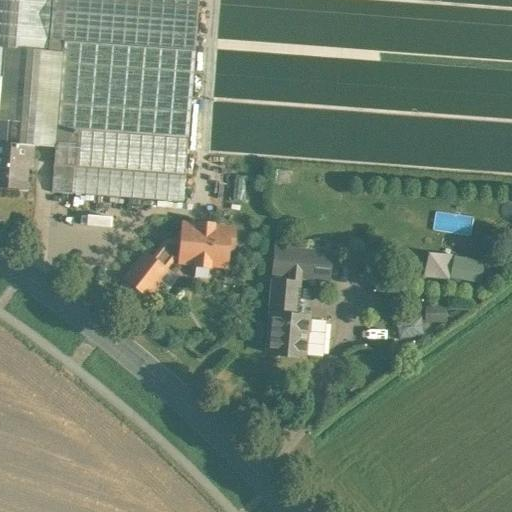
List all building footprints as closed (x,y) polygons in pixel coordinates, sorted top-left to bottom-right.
[(51,0),(47,52),(4,49),(2,78),(0,78),(0,82),(0,120),(17,122),(16,146),(32,147),(55,148),(56,133),(56,128),(63,47),(63,40),(66,0),(51,0)] [(0,0),(0,77),(0,78),(2,78),(4,49),(47,52),(51,0),(0,0)] [(198,0),(66,0),(63,40),(195,49),(198,0)] [(194,56),(63,47),(56,128),(188,138),(194,56)] [(0,188),(26,190),(28,159),(31,160),(32,147),(16,146),(17,122),(0,120),(0,188)] [(76,135),(56,133),(55,148),(52,193),(71,194),(74,167),(74,162),(76,135)] [(188,143),(76,135),(74,162),(185,170),(188,143)] [(185,175),(74,167),(71,194),(71,195),(183,203),(185,175)] [(166,241),(152,259),(165,269),(173,258),(179,259),(179,262),(195,263),(194,277),(208,279),(209,264),(226,266),(227,249),(232,249),(234,230),(182,225),(181,242),(166,241)] [(452,226),(442,263),(461,268),(471,231),(452,226)] [(329,254),(293,251),(293,252),(276,250),(274,274),(291,275),(290,284),(298,285),(299,277),(326,280),(329,254)] [(145,254),(125,280),(146,296),(166,270),(165,269),(152,259),(145,254)] [(290,284),(272,282),(269,319),(271,319),(268,353),(318,358),(322,354),(325,324),(322,320),(295,317),(298,285),(290,284)] [(424,305),(425,322),(447,321),(447,304),(424,305)] [(399,324),(400,335),(423,333),(422,322),(399,324)]
